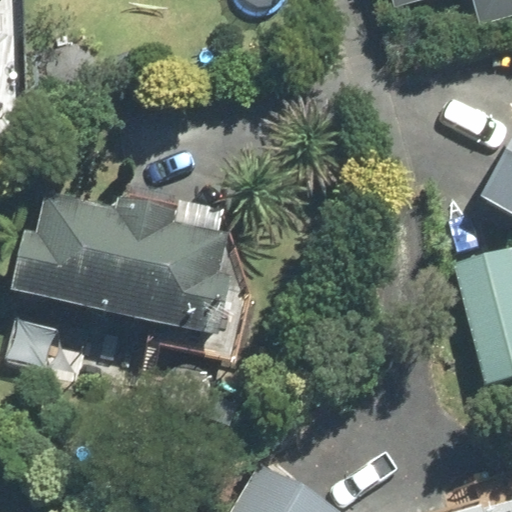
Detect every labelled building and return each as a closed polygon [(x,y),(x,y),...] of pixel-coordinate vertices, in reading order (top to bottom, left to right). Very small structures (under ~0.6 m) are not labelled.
[(23,24),(0,25),(0,56),(24,57),(23,24)] [(122,62),(129,97),(162,90),(154,55),(122,62)] [(511,193),(496,223),(511,232),(511,193)] [(242,264),(190,251),(194,232),(131,220),(131,223),(61,205),(48,257),(38,255),(24,314),(233,364),(247,307),(233,303),(242,264)] [(511,263),(461,275),(495,401),(511,396),(511,263)] [(319,511),(264,477),(241,511),(319,511)]
